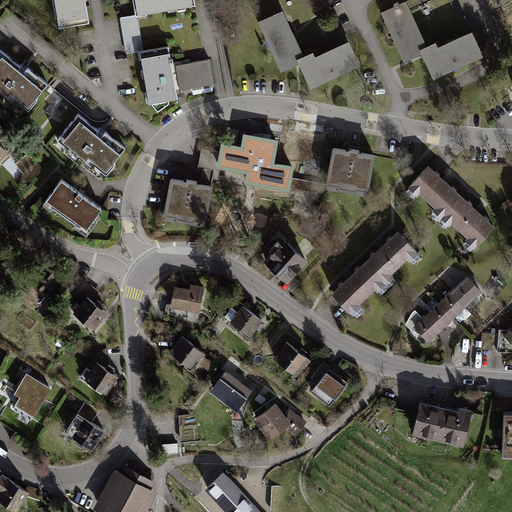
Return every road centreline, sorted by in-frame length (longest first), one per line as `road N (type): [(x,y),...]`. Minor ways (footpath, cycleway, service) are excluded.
road 1 (residential): [(149,264),(130,233),(137,185),(160,145),(187,122),(257,106),(511,139)]
road 2 (residential): [(379,361),(363,401),(296,454),(254,463),(191,459),(161,471)]
road 3 (residential): [(149,264),(190,254),(220,261),(379,361)]
road 4 (residential): [(120,449),(136,408),(137,277)]
road 5 (residential): [(0,207),(66,252),(137,277)]
road 6 (residential): [(379,361),(511,380)]
road 7 (residential): [(0,454),(61,478),(93,471),(120,449)]
